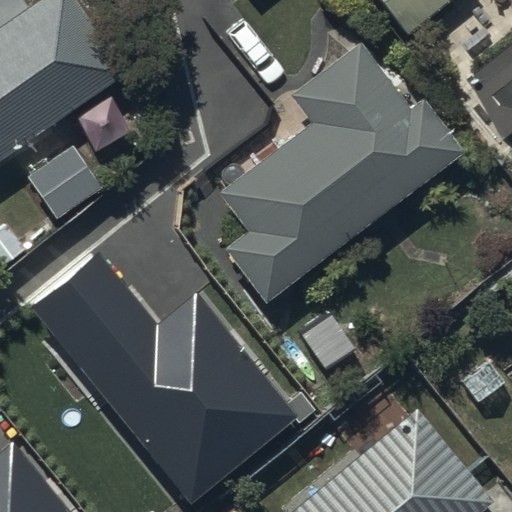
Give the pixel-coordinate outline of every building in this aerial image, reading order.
[(0,158),(119,78),(64,0),(35,0),(0,26),(0,158)] [(435,0),(382,0),(403,26),(435,0)] [(403,96),(352,30),(280,85),(300,111),(211,179),(243,222),(222,238),(260,288),(456,140),(415,87),(403,96)] [(511,41),(473,73),(511,120),(511,41)] [(95,191),(66,150),(21,182),(50,222),(95,191)] [(97,262),(36,311),(190,502),(290,422),(195,304),(156,335),(97,262)] [(480,511),(488,505),(412,412),(290,511),(480,511)] [(0,511),(58,511),(9,450),(0,456),(0,511)]
